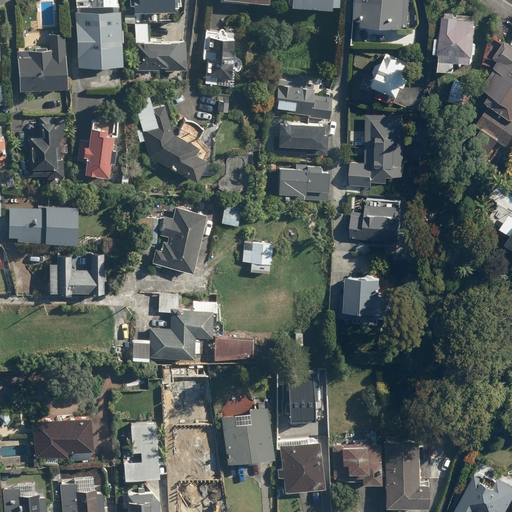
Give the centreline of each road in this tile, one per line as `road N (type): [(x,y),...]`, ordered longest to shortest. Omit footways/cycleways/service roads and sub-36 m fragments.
road 1 (unknown): [(0,285),(126,286),(137,292),(137,319)]
road 2 (unknown): [(0,376),(123,373)]
